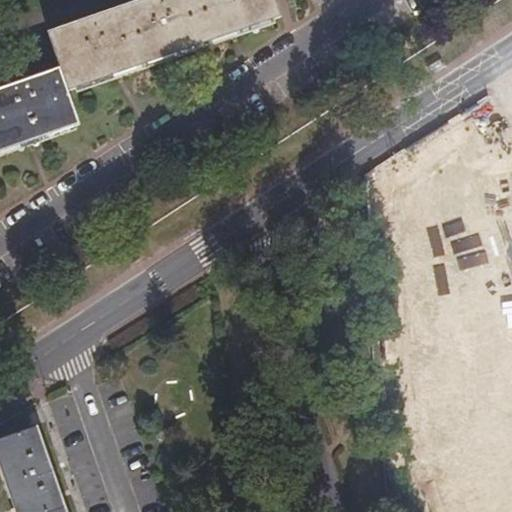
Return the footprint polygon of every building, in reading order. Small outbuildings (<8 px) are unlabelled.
[(278,17),(272,0),(141,0),(48,33),(59,68),(0,88),(0,152),(79,124),(68,91),(278,17)] [(407,147),(394,156),(401,176),(415,171),(407,147)] [(401,176),(366,189),(372,235),(431,213),(415,171),(401,176)] [(432,308),(380,312),(382,336),(396,335),(398,351),(396,351),(414,511),(417,511),(456,508),(453,485),(466,483),(452,345),(438,346),(432,308)] [(0,462),(17,511),(66,511),(37,427),(0,440),(0,462)]
